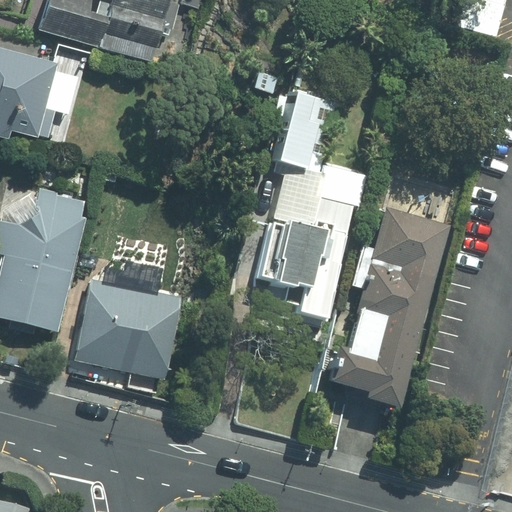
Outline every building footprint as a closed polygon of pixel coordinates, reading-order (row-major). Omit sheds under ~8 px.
[(166,61),(181,0),(49,0),(42,30),(166,61)] [(0,42),(0,134),(6,137),(8,130),(49,141),(57,114),(63,115),(71,85),(54,81),(60,58),(0,42)] [(329,316),(358,202),(316,191),(343,89),(298,77),(249,268),(295,280),(288,305),(329,316)] [(88,197),(11,182),(0,236),(0,253),(6,254),(0,286),(0,319),(61,332),(88,197)] [(150,191),(111,184),(105,218),(144,225),(150,191)] [(452,223),(389,207),(353,348),(347,347),(338,382),(371,390),(370,395),(405,404),(452,223)] [(182,296),(92,280),(78,359),(167,376),(182,296)] [(0,494),(0,511),(28,511),(31,500),(0,493),(0,494)]
